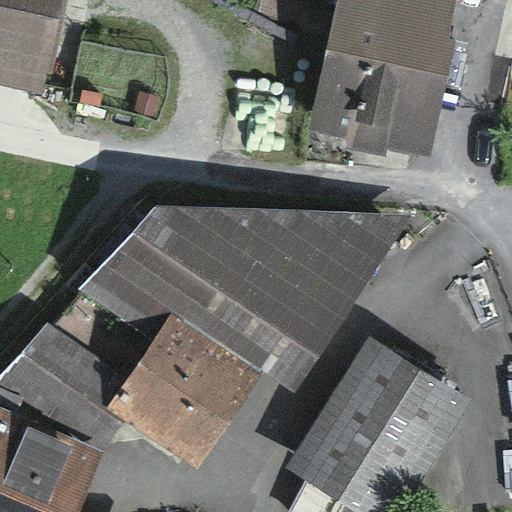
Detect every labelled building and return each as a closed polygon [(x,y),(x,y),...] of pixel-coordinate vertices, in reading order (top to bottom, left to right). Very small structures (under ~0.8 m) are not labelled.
[(47,0),(0,0),(0,69),(32,76),(47,0)] [(497,0),(361,0),(339,101),(469,130),(497,0)] [(407,196),(180,170),(113,262),(166,303),(128,351),(116,368),(190,424),(246,349),(274,369),(407,196)] [(128,351),(66,306),(16,375),(16,400),(0,435),(0,495),(36,511),(87,511),(126,429),(116,368),(128,351)] [(490,375),(399,317),(314,448),(406,506),(490,375)]
